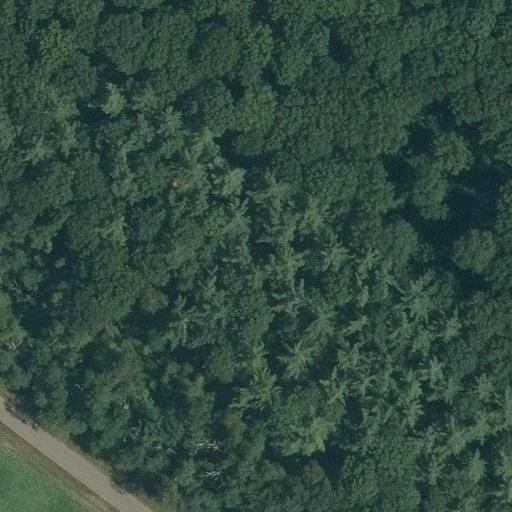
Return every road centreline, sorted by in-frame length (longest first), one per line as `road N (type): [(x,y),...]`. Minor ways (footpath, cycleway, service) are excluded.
road 1 (track): [(511,20),(349,15),(250,26),(0,109)]
road 2 (track): [(511,306),(179,50)]
road 3 (unclassified): [(134,511),(0,410)]
